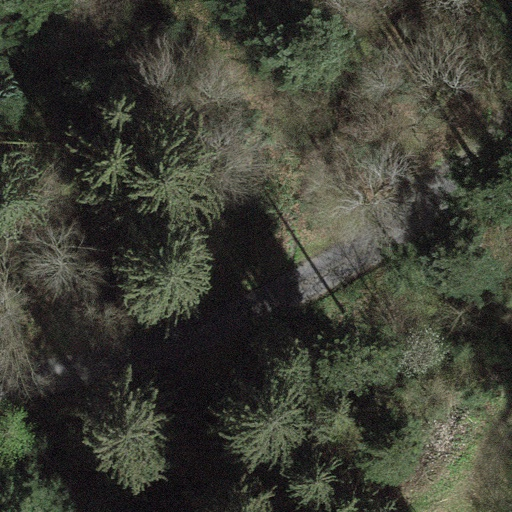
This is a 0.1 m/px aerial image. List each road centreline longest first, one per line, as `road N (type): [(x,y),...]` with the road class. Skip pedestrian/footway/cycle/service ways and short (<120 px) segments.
road 1 (unclassified): [(0,376),(152,344),(265,302),(511,140)]
road 2 (track): [(472,502),(306,485)]
road 3 (track): [(511,415),(465,471),(472,502),(511,507)]
